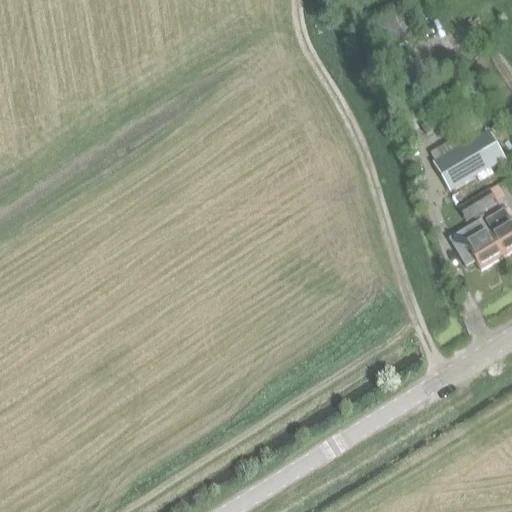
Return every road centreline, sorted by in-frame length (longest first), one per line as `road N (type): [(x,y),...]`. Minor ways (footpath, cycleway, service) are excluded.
road 1 (track): [(305,0),(306,26),(369,134),(417,328),(444,379)]
road 2 (tertiary): [(228,511),(511,337)]
